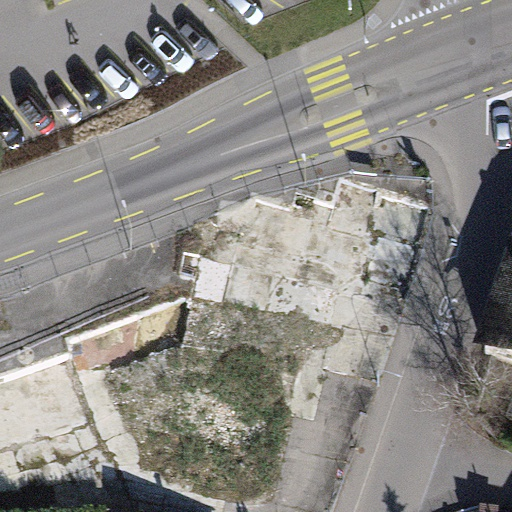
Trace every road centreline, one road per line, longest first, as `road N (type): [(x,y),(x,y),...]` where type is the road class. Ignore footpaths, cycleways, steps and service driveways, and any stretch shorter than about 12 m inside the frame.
road 1 (tertiary): [(0,237),(479,51)]
road 2 (residential): [(383,511),(485,215),(491,134),(479,51)]
